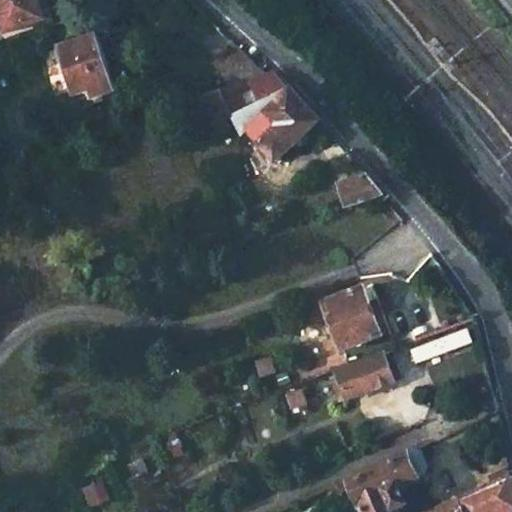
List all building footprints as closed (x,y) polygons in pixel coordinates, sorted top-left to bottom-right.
[(0,0),(0,26),(2,33),(47,18),(40,0),(0,0)] [(109,98),(128,92),(108,36),(74,46),(89,96),(105,91),(109,98)] [(279,71),(258,50),(226,61),(236,84),(279,71)] [(250,136),(258,130),(286,159),(312,133),(318,138),(326,131),(338,145),(346,140),(285,68),(279,71),(236,84),(204,94),(221,127),(240,116),(250,136)] [(375,174),(353,180),(357,196),(347,199),(350,208),(392,195),(375,174)] [(380,285),(334,300),(353,349),(399,331),(380,285)] [(484,324),(424,347),(430,362),(490,341),(485,327),(484,324)] [(350,365),(362,396),(409,379),(399,347),(350,365)] [(280,358),(269,362),(273,375),(284,371),(280,358)] [(362,486),(372,511),(399,511),(414,506),(409,492),(431,484),(427,476),(437,472),(429,450),(418,454),(359,479),(362,486)] [(511,511),(511,477),(435,511),(511,511)] [(338,495),(362,486),(359,479),(335,488),(338,495)]
